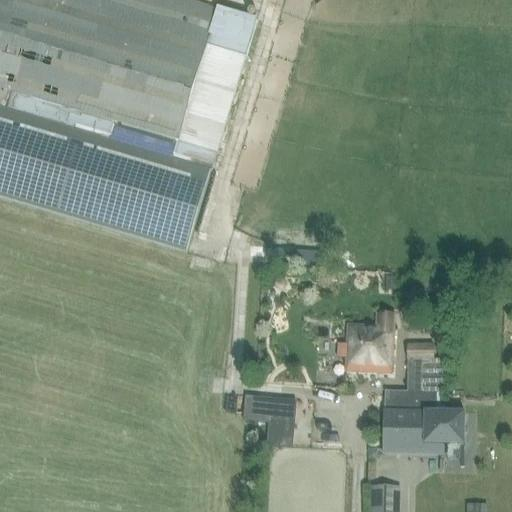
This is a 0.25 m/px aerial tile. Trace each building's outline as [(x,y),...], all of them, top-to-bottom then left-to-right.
[(257,24),(176,0),(0,0),(0,199),(189,255),(257,24)] [(396,327),(352,325),(350,371),(394,373),(396,327)] [(387,390),(386,452),(461,454),(461,408),(438,408),(439,363),(435,363),(434,350),(409,349),(408,390),(387,390)] [(288,403),(272,401),(267,448),(283,450),(288,403)] [(396,511),(397,490),(370,489),(369,511),(396,511)]
